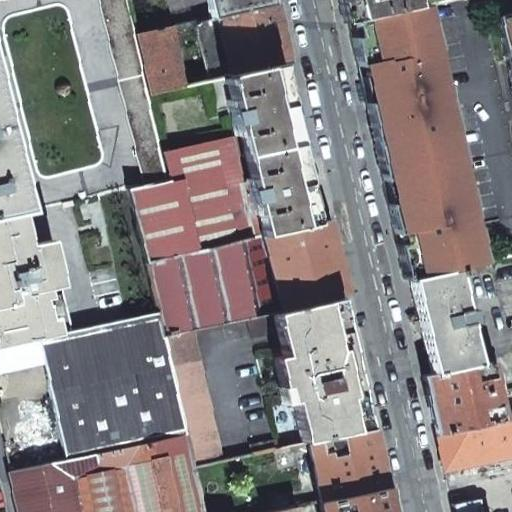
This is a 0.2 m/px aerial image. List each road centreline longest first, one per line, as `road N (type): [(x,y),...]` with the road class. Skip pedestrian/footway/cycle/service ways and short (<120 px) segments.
road 1 (residential): [(415,511),(300,0)]
road 2 (unknown): [(331,139),(489,115)]
